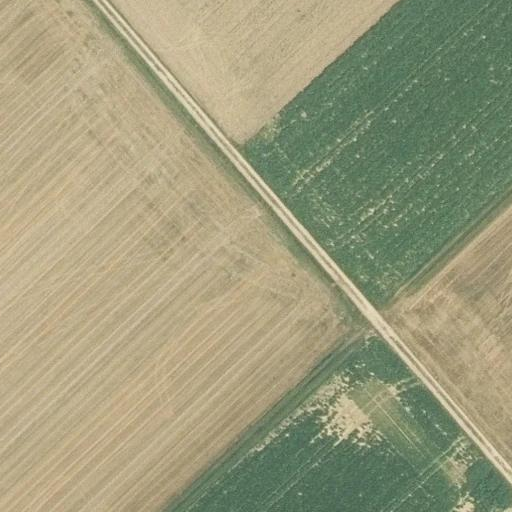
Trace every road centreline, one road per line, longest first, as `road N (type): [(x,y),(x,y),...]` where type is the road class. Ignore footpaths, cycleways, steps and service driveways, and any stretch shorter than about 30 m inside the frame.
road 1 (track): [(100,0),(511,472)]
road 2 (track): [(511,219),(203,511)]
